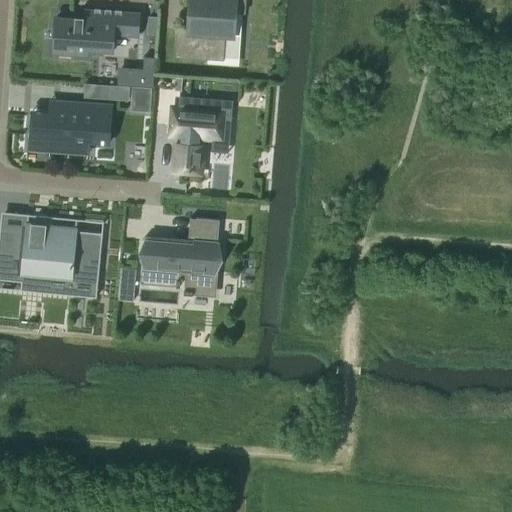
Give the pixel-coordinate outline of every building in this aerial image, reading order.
[(191,0),(190,29),(178,29),(178,30),(180,30),(178,55),(208,57),(222,58),(224,34),(232,35),(233,11),(243,12),(244,0),(191,0)] [(86,9),(86,19),(56,17),(53,54),(85,56),(85,51),(103,52),(104,35),(136,38),(138,13),(86,9)] [(149,17),(148,33),(156,34),(158,18),(149,17)] [(153,59),(145,59),(144,71),(120,70),(120,82),(151,84),(153,59)] [(175,78),(174,90),(181,91),(182,78),(175,78)] [(129,100),(129,87),(98,85),(97,98),(129,100)] [(151,87),(131,86),(130,110),(149,112),(151,87)] [(179,96),(178,108),(172,107),(170,135),(174,135),(174,136),(180,136),(177,172),(200,174),(203,147),(197,146),(198,137),(221,139),(223,116),(231,117),(233,100),(179,96)] [(70,101),(71,101),(71,110),(69,110),(69,113),(58,112),(58,117),(32,116),(30,138),(47,140),(47,151),(75,153),(76,142),(108,144),(111,102),(70,99),(70,101)] [(213,294),(219,220),(190,218),(188,241),(144,237),(140,284),(177,287),(179,273),(187,273),(185,291),(213,294)] [(1,230),(0,230),(0,272),(22,275),(22,279),(46,281),(46,277),(72,280),(72,275),(98,278),(103,232),(101,232),(101,233),(76,230),(77,225),(75,225),(75,226),(60,225),(51,224),(51,223),(50,223),(49,224),(28,222),(28,221),(27,221),(26,233),(1,231),(1,230)] [(118,300),(133,301),(136,269),(121,268),(118,300)]
